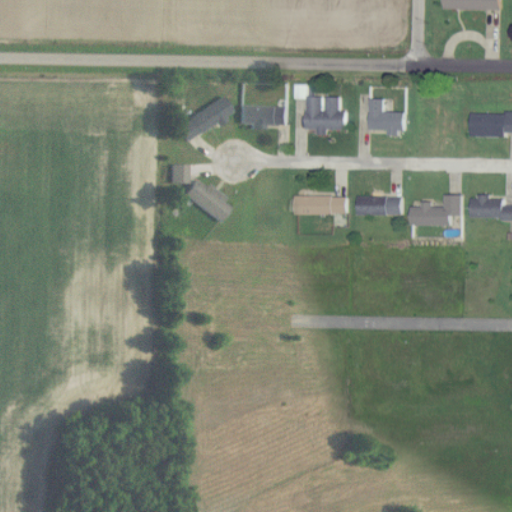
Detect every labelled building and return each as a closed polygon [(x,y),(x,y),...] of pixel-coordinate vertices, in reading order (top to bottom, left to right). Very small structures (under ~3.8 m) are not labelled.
[(502,10),(502,0),(445,0),(445,9),(502,10)] [(309,85),(297,84),(296,98),(309,99),(309,85)] [(233,114),(222,96),(176,126),(186,141),(214,122),(216,125),(233,114)] [(348,111),(342,111),(342,97),(309,97),(308,129),(319,129),(319,135),(330,135),(330,129),(348,130),(348,111)] [(406,134),(407,112),(386,112),(386,99),(372,99),(371,130),(390,130),(390,133),(406,134)] [(264,124),(288,125),(288,107),(240,106),(240,124),(250,124),(250,130),(263,130),(264,124)] [(508,137),(508,132),(511,132),(511,113),(472,113),(472,136),(508,137)] [(187,165),(170,165),(170,183),(188,183),(187,165)] [(217,223),(230,208),(222,201),(224,198),(207,183),(204,187),(194,179),(182,194),(217,223)] [(453,226),(453,216),(464,216),(464,195),(447,195),(446,207),(434,207),(434,201),(424,200),(423,207),(412,206),(412,225),(453,226)] [(297,215),(349,213),(349,196),(296,197),(297,215)] [(404,214),(404,196),(360,197),(360,215),(404,214)] [(472,218),(511,218),(511,206),(505,206),(505,197),(473,196),(472,218)]
